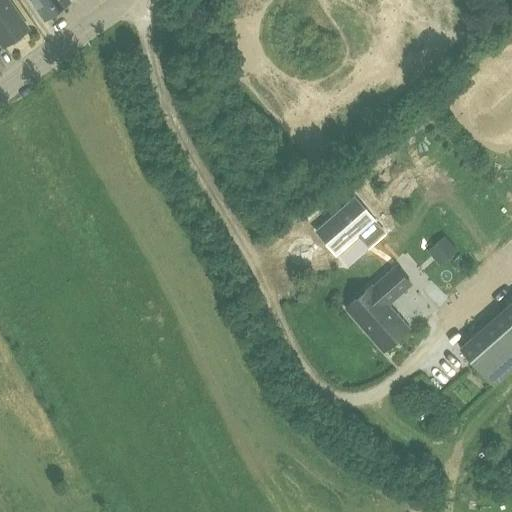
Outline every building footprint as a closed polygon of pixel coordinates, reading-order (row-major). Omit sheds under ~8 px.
[(8,42),(14,43),(22,38),(23,33),(28,29),(7,0),(0,0),(0,41),(3,46),(8,42)] [(30,0),(44,20),(57,10),(50,0),(30,0)] [(50,0),(57,10),(70,2),(68,0),(50,0)] [(396,202),(387,192),(381,197),(390,207),(396,202)] [(357,198),(322,228),(341,250),(362,231),(373,243),(387,231),(357,198)] [(435,245),(447,259),(457,250),(445,236),(435,245)] [(346,307),(383,350),(409,328),(388,303),(412,282),(397,266),(373,286),(372,285),(346,307)] [(494,386),(511,370),(511,302),(461,348),(494,386)]
